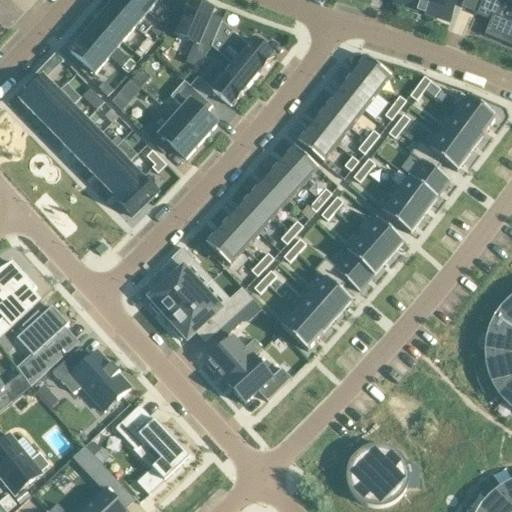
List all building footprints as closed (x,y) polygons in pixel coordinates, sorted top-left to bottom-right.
[(131,0),(117,0),(110,8),(135,29),(148,14),(131,0)] [(131,0),(148,14),(160,0),(131,0)] [(396,0),(395,5),(417,12),(417,14),(418,15),(419,13),(424,15),(424,16),(425,17),(426,15),(444,22),(447,11),(453,13),(457,0),(396,0)] [(511,24),(499,19),(506,0),(482,0),(476,17),(490,23),(484,37),(511,47),(511,24)] [(183,24),(177,38),(198,47),(213,12),(192,3),(191,5),(189,5),(182,23),(183,24)] [(110,8),(97,23),(122,45),(135,29),(110,8)] [(97,23),(84,38),(109,60),(122,45),(97,23)] [(221,25),(211,49),(234,68),(252,83),(259,74),(260,75),(273,60),(272,59),(273,57),(255,42),(244,55),(229,42),(234,37),(234,36),(221,25)] [(158,26),(151,34),(158,40),(165,31),(158,26)] [(84,38),(71,54),(96,76),(109,60),(84,38)] [(143,46),(135,55),(141,61),(150,51),(143,46)] [(365,60),(352,77),(377,96),(390,80),(391,80),(392,79),(366,58),(365,59),(365,60)] [(130,62),(122,71),(128,76),(136,67),(130,62)] [(234,68),(213,93),(231,108),(233,106),(234,107),(247,92),(245,91),(252,83),(234,68)] [(144,73),(135,84),(142,91),(152,80),(144,73)] [(29,94),(20,102),(35,117),(58,94),(46,81),(38,74),(24,89),(29,94)] [(377,96),(352,77),(339,94),(364,113),(377,96)] [(425,79),(418,89),(424,94),(431,84),(425,79)] [(105,83),(98,90),(107,99),(114,93),(105,83)] [(132,83),(114,105),(124,114),(143,92),(142,91),(135,84),(132,83)] [(424,94),(418,89),(410,99),(417,103),(424,94)] [(93,91),(84,99),(99,113),(106,106),(93,91)] [(58,94),(35,117),(49,131),(72,109),(58,94)] [(350,130),(364,113),(339,94),(325,111),(350,130)] [(400,99),(393,109),(399,114),(406,104),(400,99)] [(469,99),(455,117),(484,138),(497,120),(469,99)] [(190,104),(175,121),(202,144),(217,128),(190,104)] [(72,109),(49,131),(63,146),(86,123),(72,109)] [(399,114),(393,109),(385,118),(392,123),(399,114)] [(111,111),(105,118),(112,125),(119,119),(111,111)] [(325,111),(312,127),(337,147),(350,130),(325,111)] [(404,117),(396,127),(403,132),(410,122),(404,117)] [(484,138),(455,117),(442,134),(471,155),(483,138),(483,139),(484,138)] [(175,121),(160,137),(187,161),(202,144),(175,121)] [(86,123),(63,146),(77,160),(100,137),(86,123)] [(337,147),(312,127),(299,144),(298,144),(297,145),(324,166),(325,165),(324,164),(337,147)] [(403,132),(396,127),(389,136),(396,141),(403,132)] [(366,143),(372,148),(380,138),(374,133),(366,143)] [(471,155),(442,134),(430,151),(429,152),(444,163),(443,163),(457,173),(471,155)] [(100,137),(77,160),(91,174),(114,151),(109,146),(100,137)] [(118,138),(109,146),(114,151),(122,143),(118,138)] [(115,151),(91,174),(105,189),(129,166),(137,157),(123,143),(115,151)] [(365,157),(372,148),(366,143),(358,152),(365,157)] [(409,180),(437,201),(450,182),(437,172),(443,163),(444,163),(429,152),(430,151),(420,143),(410,156),(421,164),(409,180)] [(294,150),(280,166),(303,187),(318,172),(319,172),(294,149),(293,149),(294,150)] [(153,153),(147,159),(155,167),(161,162),(153,153)] [(351,174),(359,165),(352,159),(345,169),(351,174)] [(155,167),(153,170),(158,176),(167,168),(161,162),(155,167)] [(361,171),(368,176),(375,167),(369,162),(361,171)] [(129,166),(105,189),(119,203),(143,180),(129,166)] [(303,187),(280,166),(265,182),(289,203),(303,187)] [(360,185),(368,176),(361,171),(354,180),(360,185)] [(120,204),(119,205),(133,219),(158,194),(144,179),(143,180),(119,203),(120,204)] [(437,201),(409,180),(396,197),(424,218),(437,201)] [(251,198),(274,219),(289,203),(265,182),(251,198)] [(318,201),(324,206),(332,197),(326,192),(318,201)] [(424,218),(396,197),(383,215),(411,236),(424,218)] [(259,235),(274,219),(251,198),(236,214),(259,235)] [(329,209),(336,214),(343,205),(337,200),(329,209)] [(316,215),(324,206),(318,201),(310,210),(316,215)] [(328,223),(336,214),(329,209),(322,218),(328,223)] [(221,230),(245,251),(259,235),(236,214),(221,230)] [(363,238),(389,261),(404,244),(377,221),(363,238)] [(297,224),(289,233),(295,239),(303,230),(297,224)] [(231,267),(245,251),(221,230),(207,245),(206,245),(205,246),(230,268),(231,267)] [(295,239),(289,233),(281,242),(287,248),(295,239)] [(375,277),(389,261),(363,238),(348,254),(375,277)] [(300,242),(292,251),(298,256),(306,248),(300,242)] [(169,282),(149,301),(152,304),(149,307),(158,317),(161,314),(168,322),(203,291),(185,271),(195,262),(183,249),(160,272),(169,282)] [(298,256),(292,251),(284,260),(290,265),(298,256)] [(315,273),(325,281),(325,280),(339,292),(347,283),(360,294),(375,277),(348,254),(335,269),(326,261),(315,273)] [(268,256),(260,265),(266,271),(274,262),(268,256)] [(12,264),(0,271),(0,295),(8,304),(0,311),(0,316),(3,320),(0,322),(0,339),(4,336),(42,302),(33,293),(37,290),(12,264)] [(266,271),(260,265),(252,274),(258,279),(266,271)] [(271,274),(263,283),(269,288),(277,279),(271,274)] [(325,280),(325,281),(311,297),(337,320),(352,303),(339,292),(325,280)] [(269,288),(263,283),(254,291),(260,297),(269,288)] [(203,291),(168,322),(175,329),(172,332),(181,342),(184,340),(187,343),(196,335),(211,322),(220,332),(233,320),(235,318),(253,302),(242,290),(220,310),(203,291)] [(323,336),(337,320),(311,297),(297,313),(323,336)] [(503,311),(498,318),(511,326),(511,301),(511,302),(503,311)] [(31,356),(17,369),(31,389),(80,345),(79,344),(73,349),(60,335),(66,329),(69,327),(52,309),(42,318),(38,314),(22,328),(26,332),(40,348),(31,356)] [(323,336),(297,313),(282,330),(308,353),(323,336)] [(220,332),(227,339),(242,325),(235,318),(233,320),(220,332)] [(496,320),(492,329),(511,336),(511,326),(498,318),(497,320),(496,320)] [(488,343),(487,350),(511,350),(511,336),(492,329),(491,331),(488,343)] [(4,336),(0,339),(0,345),(7,355),(13,350),(4,336)] [(209,365),(206,367),(214,375),(216,373),(226,383),(226,384),(253,359),(254,360),(263,351),(254,342),(244,351),(233,339),(207,363),(209,365)] [(80,350),(53,374),(64,386),(72,394),(73,395),(74,395),(75,395),(76,394),(82,389),(102,411),(114,399),(118,402),(131,391),(118,376),(120,375),(112,366),(110,368),(97,354),(90,361),(80,350)] [(511,350),(487,350),(487,354),(488,367),(490,377),(491,378),(495,389),(511,374),(511,350)] [(226,383),(225,384),(245,406),(259,393),(268,402),(267,403),(268,404),(291,380),(282,370),(272,380),(254,360),(253,359),(226,384),(226,383)] [(392,413),(444,467),(476,437),(406,363),(342,423),(360,442),(392,413)] [(511,374),(495,389),(496,391),(502,399),(510,408),(511,408),(511,374)] [(0,393),(3,391),(12,404),(31,390),(31,389),(22,377),(5,390),(0,383),(0,393)] [(240,458),(173,387),(155,405),(180,432),(190,423),(206,440),(197,448),(222,475),(240,458)] [(50,396),(43,403),(50,411),(58,404),(50,396)] [(141,407),(115,431),(137,454),(145,446),(160,462),(152,470),(137,485),(149,498),(164,483),(165,484),(184,466),(184,465),(190,459),(180,449),(180,448),(155,422),(154,423),(146,430),(133,416),(141,409),(142,408),(141,407)] [(0,445),(0,478),(15,497),(25,490),(41,476),(40,474),(48,468),(40,457),(31,464),(10,437),(0,445)] [(94,443),(87,450),(93,457),(101,451),(94,443)] [(368,449),(348,468),(356,489),(366,500),(396,500),(404,478),(402,454),(389,445),(368,449)] [(337,447),(301,476),(312,489),(348,460),(337,447)] [(441,467),(408,499),(419,511),(453,480),(441,467)] [(105,494),(85,511),(123,511),(111,498),(122,488),(104,469),(92,480),(105,494)] [(511,485),(511,486),(500,492),(511,508),(511,485)] [(15,497),(14,499),(20,506),(30,497),(25,490),(15,497)] [(483,508),(480,511),(511,511),(511,508),(500,492),(491,499),(483,508)] [(9,497),(0,504),(0,506),(4,511),(10,511),(17,507),(9,497)]
